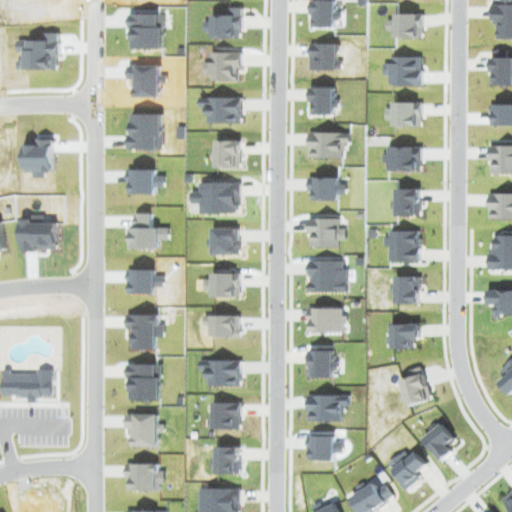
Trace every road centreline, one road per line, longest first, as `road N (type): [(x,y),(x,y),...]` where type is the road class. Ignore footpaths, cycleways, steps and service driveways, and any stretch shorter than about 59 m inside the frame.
road 1 (residential): [(95,511),(94,0)]
road 2 (residential): [(275,511),(276,0)]
road 3 (residential): [(457,0),(457,351),(478,409),(507,447)]
